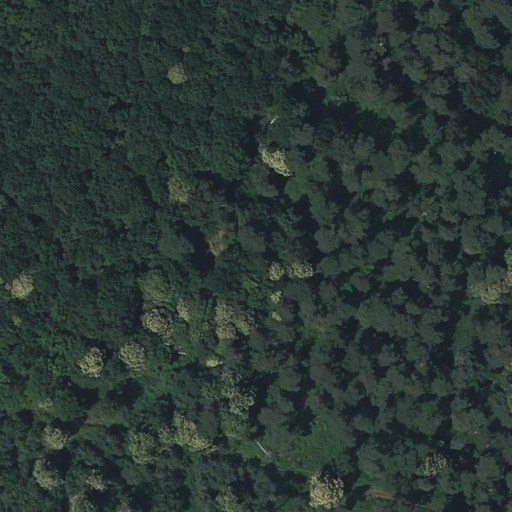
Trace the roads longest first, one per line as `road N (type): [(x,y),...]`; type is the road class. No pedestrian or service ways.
road 1 (track): [(438,511),(0,393)]
road 2 (track): [(138,511),(66,410)]
